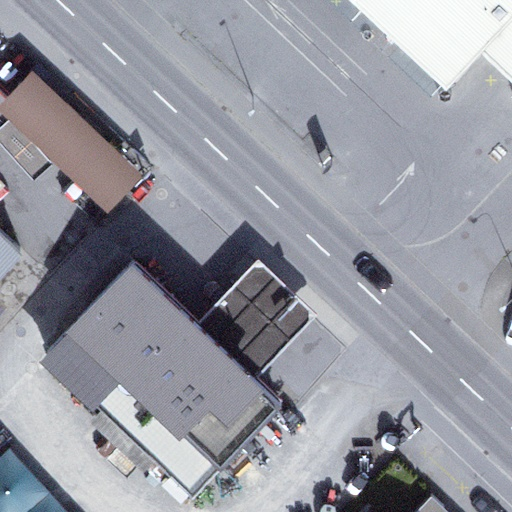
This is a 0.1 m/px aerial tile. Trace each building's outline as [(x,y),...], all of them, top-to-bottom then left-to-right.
[(330,0),(432,96),(446,82),(359,0),(330,0)] [(511,75),(511,0),(359,0),(446,82),(480,45),(511,75)] [(0,105),(107,206),(142,169),(33,66),(0,100),(0,105)] [(0,269),(21,248),(0,228),(0,269)] [(256,375),(317,311),(259,255),(197,319),(256,375)] [(197,319),(134,259),(46,351),(175,473),(191,488),(193,491),(281,399),(256,375),(197,319)] [(185,496),(191,488),(175,473),(168,480),(185,496)] [(450,511),(431,494),(414,511),(450,511)]
